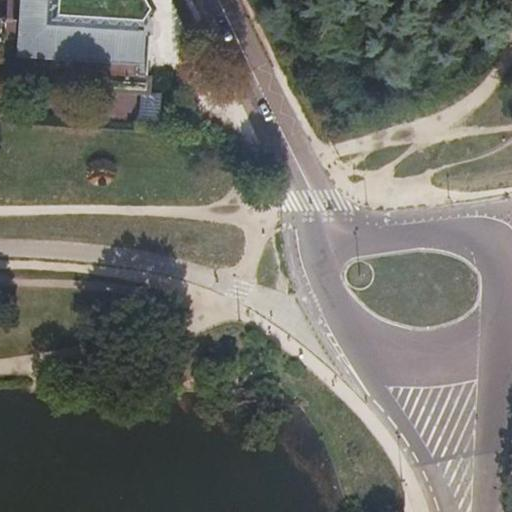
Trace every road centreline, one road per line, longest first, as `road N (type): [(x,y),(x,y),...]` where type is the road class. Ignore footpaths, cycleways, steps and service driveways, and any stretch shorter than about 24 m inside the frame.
road 1 (tertiary): [(498,338),(501,288),(490,230),(461,226),(331,246)]
road 2 (tertiary): [(312,200),(219,0)]
road 3 (tertiary): [(366,350),(450,511)]
road 4 (tertiary): [(483,511),(498,338)]
road 5 (unclassified): [(366,350),(420,354),(498,338)]
road 6 (track): [(511,46),(445,134),(422,138)]
road 7 (track): [(422,138),(336,150),(295,165)]
road 8 (tertiary): [(331,246),(321,279),(366,350)]
